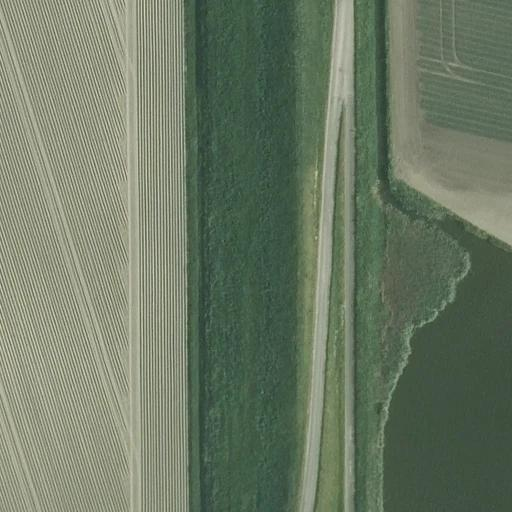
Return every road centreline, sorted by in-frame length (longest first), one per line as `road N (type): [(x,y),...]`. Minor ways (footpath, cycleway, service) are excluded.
road 1 (unclassified): [(338,0),(302,511)]
road 2 (unclassified): [(346,511),(348,20),(341,0)]
